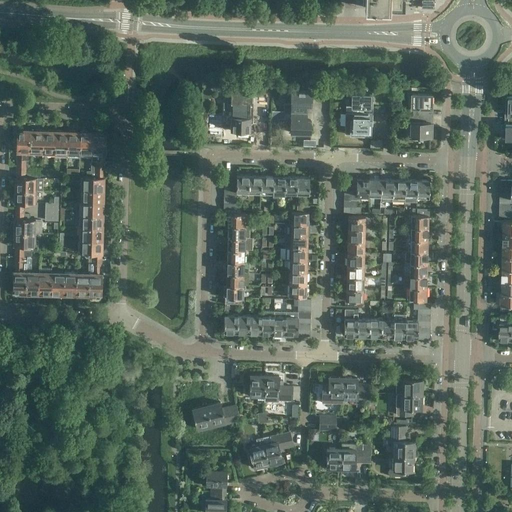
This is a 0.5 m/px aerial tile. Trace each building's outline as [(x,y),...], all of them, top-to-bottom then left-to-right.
[(367,0),(367,7),(367,8),(381,9),(381,8),(386,8),(386,9),(393,9),(394,9),(400,9),(401,9),(401,2),(401,1),(400,0),(367,0)] [(213,83),(212,91),(222,91),(222,84),(213,83)] [(251,89),(231,89),(231,103),(234,103),(234,110),(252,110),(252,105),(252,103),(251,103),(251,89)] [(311,91),(299,91),(291,90),(291,104),(283,104),(283,111),(312,112),(312,110),(312,106),(312,104),(311,104),(311,91)] [(371,93),(351,92),(351,106),(346,105),(346,113),(372,114),(372,108),(372,106),(371,106),(371,101),(371,93)] [(414,108),(414,115),(432,115),(432,110),(432,108),(431,108),(431,94),(411,94),(411,108),(414,108)] [(252,110),(234,110),(228,110),(228,117),(230,117),(230,131),(250,131),(251,123),(252,123),(252,116),(252,110)] [(312,119),(312,112),(283,111),(283,118),(290,119),(290,132),(310,133),(311,124),(311,119),(312,119)] [(372,119),(372,114),(346,113),(345,125),(350,125),(350,134),(370,135),(370,126),(371,126),(371,121),(372,121),(372,119)] [(432,115),(414,115),(408,115),(408,122),(410,122),(410,136),(417,136),(417,137),(419,137),(419,136),(430,136),(431,122),(432,122),(432,121),(432,115)] [(16,165),(17,165),(29,166),(29,154),(30,152),(30,130),(24,130),(24,129),(23,128),(23,127),(22,127),(21,127),(20,127),(19,128),(19,129),(18,131),(17,131),(17,139),(16,139),(16,146),(17,146),(17,151),(18,151),(17,159),(17,160),(17,165),(16,165)] [(339,127),(339,145),(370,146),(370,136),(349,135),(349,134),(345,134),(345,127),(339,127)] [(105,154),(105,153),(106,153),(107,149),(105,149),(105,144),(106,144),(106,141),(105,141),(105,134),(104,134),(104,132),(104,131),(104,130),(103,130),(103,129),(102,129),(101,129),(100,129),(100,130),(99,130),(99,131),(99,132),(91,131),(91,156),(91,158),(90,166),(104,166),(103,166),(104,161),(104,154),(105,154)] [(42,152),(43,130),(30,130),(30,152),(42,152)] [(55,152),(55,130),(43,130),(42,152),(55,152)] [(67,157),(68,131),(55,130),(55,152),(54,157),(67,157)] [(79,158),(80,131),(68,131),(67,157),(79,158)] [(91,158),(91,156),(91,131),(80,131),(79,158),(91,158)] [(104,172),(103,172),(90,171),(90,177),(86,177),(79,177),(79,189),(104,190),(104,177),(103,177),(103,172),(104,172)] [(260,193),(260,176),(237,175),(236,186),(236,192),(237,192),(260,193)] [(272,193),(272,176),(260,176),(260,193),(272,193)] [(284,193),(285,176),(272,176),(272,193),(284,193)] [(296,194),(296,177),(285,176),(284,193),(296,194)] [(39,178),(17,177),(16,177),(17,177),(16,183),(15,183),(15,190),(34,190),(35,178),(39,179),(39,178)] [(309,177),(296,177),(296,194),(309,194),(309,187),(309,185),(309,177)] [(368,195),(369,178),(357,178),(356,189),(356,195),(368,195)] [(380,196),(381,179),(369,178),(368,195),(380,196)] [(392,196),(393,179),(381,179),(380,196),(392,196)] [(404,196),(404,179),(393,179),(392,196),(392,201),(404,202),(404,201),(404,196)] [(416,202),(416,197),(416,180),(404,179),(404,196),(404,201),(416,202)] [(429,180),(416,180),(416,197),(429,197),(429,191),(429,188),(429,180)] [(103,202),(104,190),(79,189),(79,202),(103,202)] [(34,202),(34,190),(15,190),(14,197),(16,197),(16,202),(15,202),(17,202),(16,208),(28,208),(28,202),(34,202)] [(103,215),(103,202),(79,202),(78,214),(103,215)] [(291,211),(291,223),(308,223),(308,212),(309,212),(309,211),(309,206),(309,205),(297,205),(296,211),(292,211),(291,211)] [(411,214),(411,226),(428,226),(428,215),(429,215),(429,209),(417,208),(417,214),(412,214),(411,214)] [(245,224),(245,213),(228,212),(228,224),(245,224)] [(14,225),(13,232),(33,232),(33,219),(28,219),(28,214),(15,213),(15,214),(16,214),(16,219),(15,219),(15,220),(15,225),(14,225)] [(103,228),(103,215),(78,214),(78,227),(103,228)] [(348,216),(348,228),(365,228),(365,216),(348,216)] [(307,235),(308,223),(291,223),(290,235),(307,235)] [(244,237),(245,224),(228,224),(227,236),(244,237)] [(427,238),(428,226),(411,226),(411,238),(427,238)] [(102,240),(103,228),(78,227),(78,240),(102,240)] [(364,240),(365,228),(348,228),(347,240),(364,240)] [(36,232),(33,232),(13,232),(13,239),(15,239),(15,244),(14,244),(14,245),(15,245),(27,245),(27,251),(31,251),(38,251),(38,241),(36,241),(36,232)] [(511,244),(511,232),(504,232),(503,244),(511,244)] [(307,247),(307,235),(290,235),(290,247),(307,247)] [(244,237),(227,236),(227,248),(244,249),(249,249),(250,238),(244,237)] [(427,250),(427,238),(411,238),(410,250),(427,250)] [(102,253),(102,240),(78,240),(77,252),(84,252),(88,252),(88,258),(102,258),(101,258),(101,253),(102,253)] [(364,253),(364,240),(347,240),(347,252),(364,253)] [(511,256),(511,244),(503,244),(503,256),(511,256)] [(307,259),(307,247),(290,247),(290,259),(307,259)] [(244,249),(227,248),(227,260),(244,261),(244,249)] [(27,256),(27,261),(30,262),(31,251),(27,251),(15,250),(15,256),(14,255),(14,256),(27,256)] [(427,262),(427,250),(410,250),(410,251),(405,251),(405,263),(410,263),(410,262),(427,262)] [(364,265),(364,253),(347,252),(347,264),(364,265)] [(27,271),(27,261),(27,256),(14,256),(15,256),(15,261),(14,261),(15,261),(15,266),(14,266),(15,266),(15,271),(14,271),(13,276),(12,276),(12,284),(13,284),(13,291),(14,291),(14,294),(15,295),(16,296),(17,296),(18,296),(18,295),(19,295),(19,294),(19,293),(26,294),(27,271)] [(511,268),(511,256),(503,256),(503,268),(511,268)] [(101,263),(101,258),(102,258),(88,258),(88,270),(89,270),(89,272),(88,295),(95,295),(95,296),(95,297),(96,298),(97,298),(98,298),(99,298),(99,297),(100,296),(100,294),(101,294),(101,286),(103,286),(103,279),(101,279),(101,274),(100,274),(100,268),(101,268),(101,264),(101,263)] [(307,271),(307,259),(290,259),(290,271),(307,271)] [(243,273),(244,261),(227,260),(226,273),(243,273)] [(426,275),(427,262),(410,262),(410,263),(409,274),(426,275)] [(363,277),(364,265),(347,264),(346,276),(363,277)] [(511,280),(511,268),(503,268),(502,280),(511,280)] [(38,294),(39,271),(27,271),(26,294),(38,294)] [(50,294),(51,271),(39,271),(38,294),(50,294)] [(62,295),(63,272),(51,271),(50,294),(62,295)] [(306,284),(307,271),(290,271),(289,283),(306,284)] [(75,295),(76,272),(63,272),(62,295),(75,295)] [(89,272),(76,272),(75,295),(88,295),(89,272)] [(243,285),(243,273),(226,273),(226,284),(243,285)] [(426,287),(426,275),(409,274),(409,287),(426,287)] [(363,289),(363,277),(346,276),(346,288),(363,289)] [(511,291),(511,280),(502,280),(502,292),(511,291)] [(306,296),(306,284),(289,283),(289,296),(306,296)] [(243,297),(243,285),(226,284),(226,289),(224,289),(223,296),(226,296),(225,296),(225,297),(225,302),(225,303),(237,303),(237,297),(242,297),(243,297)] [(426,299),(426,287),(409,287),(409,299),(426,299)] [(363,300),(363,289),(346,288),(346,300),(345,300),(345,301),(345,306),(357,307),(357,300),(362,300),(363,300)] [(511,291),(502,292),(502,304),(501,304),(501,305),(501,310),(500,310),(500,311),(511,310),(511,291)] [(357,335),(357,318),(358,313),(353,313),(353,309),(344,309),(344,325),(343,327),(344,327),(344,335),(357,335)] [(285,333),(286,311),(274,311),(273,316),(273,333),(285,333)] [(297,323),(297,317),(298,311),(286,311),(285,333),(297,334),(297,323)] [(237,332),(237,315),(224,315),(224,322),(224,324),(224,332),(237,332)] [(249,332),(249,315),(237,315),(237,332),(249,332)] [(261,333),(261,316),(249,315),(249,332),(261,333)] [(273,333),(273,316),(261,316),(261,333),(273,333)] [(369,335),(369,319),(357,318),(357,335),(369,335)] [(381,336),(381,319),(369,319),(369,335),(381,336)] [(393,336),(393,319),(381,319),(381,336),(393,336)] [(405,336),(405,320),(393,319),(393,336),(405,336)] [(417,337),(418,327),(418,321),(418,320),(417,320),(405,320),(405,336),(417,337)] [(511,339),(511,322),(500,322),(500,329),(499,329),(499,332),(500,332),(500,339),(511,339)] [(264,395),(265,375),(250,375),(250,384),(249,384),(249,386),(250,386),(250,395),(264,395)] [(279,376),(265,375),(264,395),(277,396),(278,396),(278,393),(278,386),(279,376)] [(342,397),(343,377),(328,377),(328,386),(328,388),(328,397),(342,397)] [(357,378),(343,377),(342,397),(356,398),(356,400),(364,400),(364,384),(363,384),(358,384),(357,384),(357,378)] [(421,394),(422,379),(413,379),(413,378),(410,378),(410,379),(397,379),(396,393),(401,393),(421,394)] [(421,408),(421,394),(401,393),(401,407),(397,407),(396,415),(412,415),(412,414),(412,409),(413,409),(413,408),(421,408)] [(222,408),(220,402),(207,405),(206,403),(202,404),(203,406),(192,409),(194,417),(194,420),(195,419),(197,428),(226,421),(226,424),(240,420),(236,405),(235,405),(230,407),(229,406),(228,407),(222,408)] [(48,410),(28,411),(29,424),(49,422),(48,410)] [(336,413),(336,415),(320,415),(320,416),(320,421),(319,421),(319,422),(335,422),(335,420),(341,420),(341,413),(336,413)] [(414,441),(406,441),(406,439),(405,439),(405,434),(406,434),(406,432),(405,432),(406,427),(406,426),(390,426),(390,441),(394,441),(394,455),(414,455),(414,441)] [(279,449),(278,442),(291,439),(291,438),(290,433),(289,432),(263,438),(262,441),(263,444),(268,463),(282,460),(279,449)] [(268,463),(263,444),(262,441),(263,438),(256,439),(257,445),(249,447),(252,456),(251,456),(251,458),(252,458),(254,467),(268,463)] [(291,439),(278,442),(279,449),(293,446),(292,444),(291,439)] [(355,468),(355,462),(357,462),(362,462),(362,446),(356,446),(355,448),(341,448),(341,468),(343,468),(343,469),(349,470),(349,468),(355,468)] [(341,468),(341,448),(327,448),(327,457),(326,456),(326,459),(326,468),(341,468)] [(413,470),(414,455),(394,455),(393,469),(389,469),(389,475),(407,476),(407,470),(413,470)] [(226,486),(226,481),(226,470),(217,470),(217,469),(215,469),(215,470),(206,470),(206,484),(211,484),(211,491),(226,492),(226,491),(225,491),(226,486)] [(224,511),(226,492),(211,491),(210,499),(205,498),(204,511),(224,511)]
